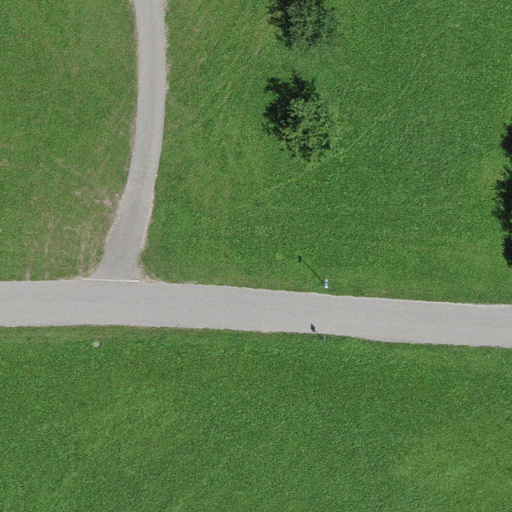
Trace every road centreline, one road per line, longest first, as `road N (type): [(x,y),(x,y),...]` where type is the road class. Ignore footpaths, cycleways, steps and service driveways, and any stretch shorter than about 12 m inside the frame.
road 1 (residential): [(511,328),(0,308)]
road 2 (track): [(150,0),(154,99),(146,177),(110,307)]
